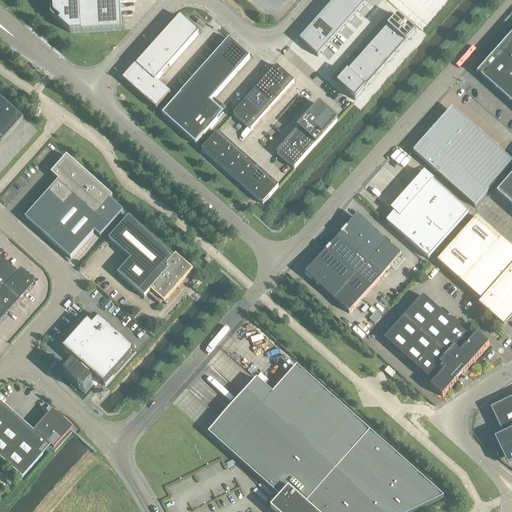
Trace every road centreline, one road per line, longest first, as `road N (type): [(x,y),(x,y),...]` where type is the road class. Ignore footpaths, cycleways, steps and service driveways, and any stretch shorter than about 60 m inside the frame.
road 1 (unclassified): [(281,260),(511,2)]
road 2 (unclassified): [(281,260),(86,92)]
road 3 (unclassified): [(116,444),(281,260)]
road 4 (unclassified): [(317,0),(286,34),(260,41),(208,0)]
road 5 (unclassified): [(511,369),(470,397),(458,419),(458,432),(489,467)]
road 6 (unclassified): [(116,444),(13,358)]
road 7 (unclassified): [(174,0),(86,92)]
